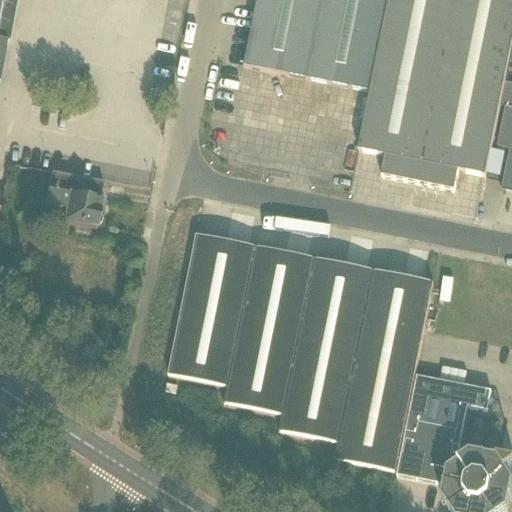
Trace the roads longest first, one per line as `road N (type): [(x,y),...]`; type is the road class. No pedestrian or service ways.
road 1 (unclassified): [(174,181),(511,253)]
road 2 (unclassified): [(130,373),(174,181)]
road 3 (unclassified): [(174,181),(212,0)]
road 4 (tertiary): [(110,462),(0,389)]
